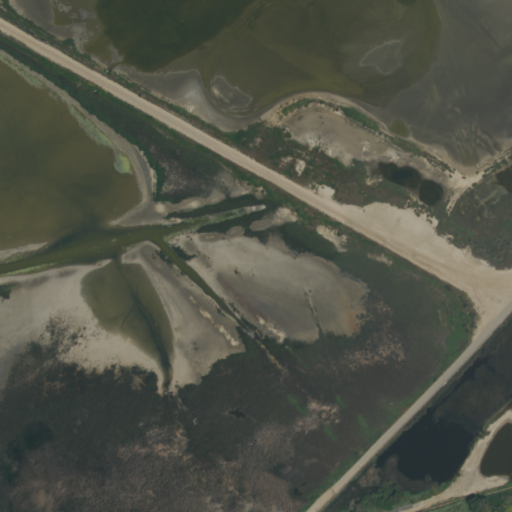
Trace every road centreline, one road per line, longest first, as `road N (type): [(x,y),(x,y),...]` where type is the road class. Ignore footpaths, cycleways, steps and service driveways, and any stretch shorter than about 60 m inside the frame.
road 1 (track): [(0,21),(511,305)]
road 2 (track): [(315,511),(511,310)]
